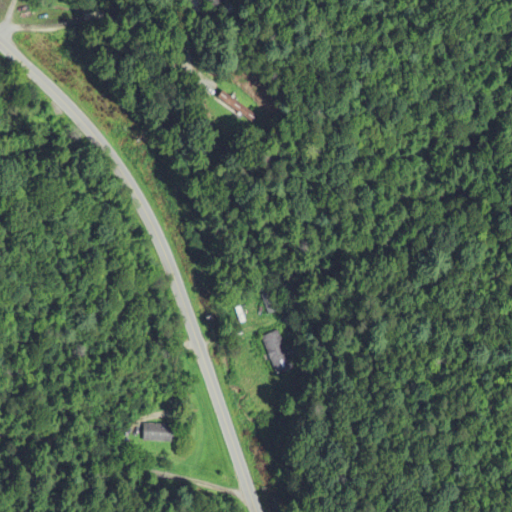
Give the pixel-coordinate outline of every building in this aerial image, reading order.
[(203,0),(212,11),(225,0),(203,0)] [(85,74),(89,70),(72,56),(68,61),(85,74)] [(260,114),(223,91),(218,100),(254,123),(260,114)] [(261,292),(269,315),(279,312),(270,288),(261,292)] [(276,376),(292,371),(280,332),(263,337),(276,376)] [(175,425),(145,425),(144,443),(175,443),(175,425)]
